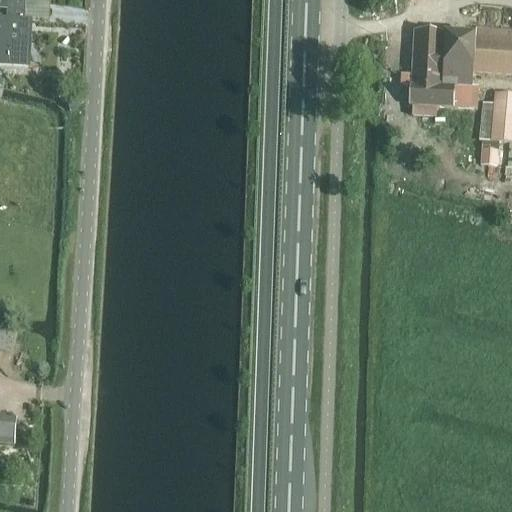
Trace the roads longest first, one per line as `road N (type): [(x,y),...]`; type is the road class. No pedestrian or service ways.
road 1 (unclassified): [(67,511),(98,0)]
road 2 (primary): [(288,511),(306,0)]
